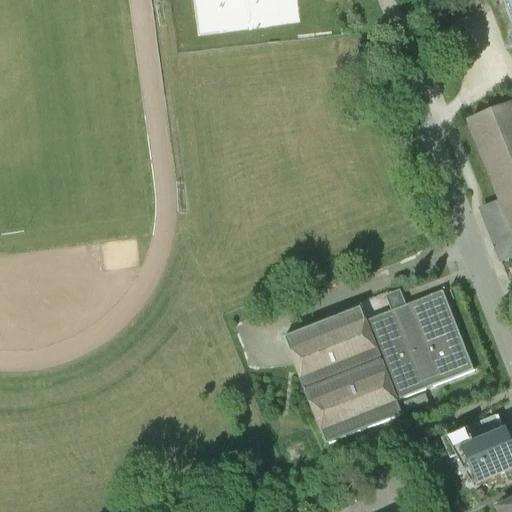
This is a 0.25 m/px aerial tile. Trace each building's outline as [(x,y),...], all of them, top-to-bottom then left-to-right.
[(511,0),(499,0),(503,10),(506,9),(511,24),(511,0)] [(511,107),(469,125),(500,204),(511,234),(511,107)] [(511,234),(500,204),(480,212),(500,262),(508,259),(510,262),(511,260),(511,234)] [(410,307),(381,318),(378,311),(374,299),(294,329),(298,340),(302,351),(315,385),(330,428),(335,441),(415,411),(410,397),(409,393),(441,381),(484,366),(457,290),(410,307)] [(441,398),(438,389),(417,397),(420,405),(441,398)] [(496,418),(454,436),(461,450),(502,433),(496,418)] [(502,433),(461,450),(463,456),(476,487),(511,472),(511,446),(506,431),(502,433)] [(461,450),(454,436),(441,442),(450,462),(463,456),(461,450)] [(511,511),(511,503),(502,509),(496,511),(511,511)]
